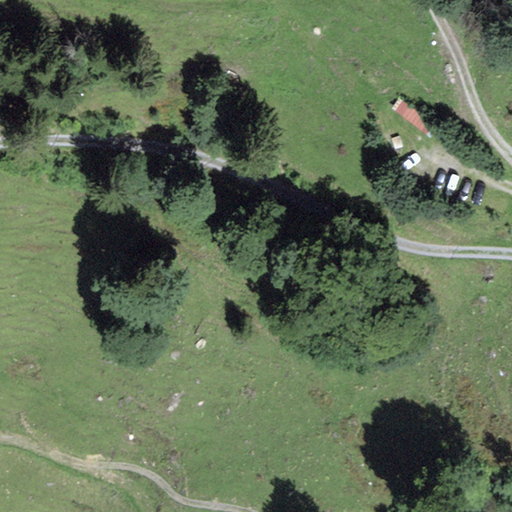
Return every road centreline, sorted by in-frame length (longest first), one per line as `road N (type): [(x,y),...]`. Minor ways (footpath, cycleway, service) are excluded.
road 1 (track): [(0,152),(143,144),(405,247),(511,255)]
road 2 (track): [(511,153),(491,131),(429,0)]
